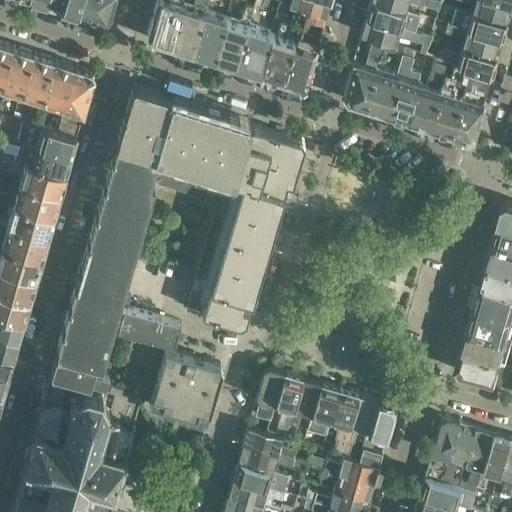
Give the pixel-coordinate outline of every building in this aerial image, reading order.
[(46,0),(45,4),(60,9),(62,0),(46,0)] [(62,0),(60,9),(76,14),(80,0),(62,0)] [(80,0),(76,14),(92,18),(97,0),(80,0)] [(115,0),(97,0),(92,18),(104,22),(110,20),(115,0)] [(155,0),(147,31),(151,37),(169,43),(182,0),(155,0)] [(182,0),(169,43),(191,50),(204,8),(206,0),(182,0)] [(289,0),(289,2),(302,6),(325,12),(327,0),(289,0)] [(378,0),(369,0),(366,15),(420,31),(423,22),(403,16),(405,8),(378,0)] [(378,0),(405,8),(407,0),(410,0),(423,4),(423,3),(439,8),(440,0),(378,0)] [(468,0),(474,2),(472,9),(506,19),(511,3),(502,0),(468,0)] [(226,15),(214,57),(236,64),(248,22),(249,22),(251,14),(254,5),(252,4),(246,2),(243,11),(242,10),(239,19),(226,15)] [(293,36),(281,78),(299,84),(305,80),(316,43),(325,12),(302,6),(293,36)] [(204,8),(191,50),(214,57),(226,15),(204,8)] [(447,21),(466,26),(501,36),(506,19),(472,9),(469,17),(450,11),(447,21)] [(270,30),(258,71),(281,78),(293,36),(286,34),(291,16),(275,11),(271,29),(270,30)] [(366,15),(361,32),(364,33),(365,32),(372,35),(383,38),(395,41),(398,34),(418,40),(422,41),(419,50),(425,52),(430,34),(424,32),(420,31),(366,15)] [(464,36),(461,44),(496,54),(501,36),(466,26),(447,21),(444,30),(464,36)] [(248,22),(236,64),(258,71),(270,30),(271,29),(249,22),(248,22)] [(357,60),(353,59),(343,92),(347,99),(364,104),(375,65),(381,46),(383,38),(372,35),(364,61),(357,59),(357,60)] [(393,50),(395,41),(383,38),(381,46),(393,50)] [(0,40),(0,76),(10,43),(0,40)] [(437,56),(447,59),(456,61),(469,65),(490,73),(496,54),(461,44),(459,52),(440,46),(428,42),(425,52),(433,55),(437,56)] [(10,43),(0,76),(0,84),(19,90),(31,50),(10,43)] [(397,71),(385,111),(407,118),(418,78),(420,70),(410,67),(414,56),(410,55),(412,48),(404,46),(402,52),(396,71),(397,71)] [(31,50),(19,90),(40,97),(52,56),(31,50)] [(418,78),(407,118),(427,124),(439,85),(443,71),(446,62),(447,59),(437,56),(433,55),(432,58),(434,58),(427,81),(418,78)] [(52,56),(40,97),(61,104),(73,63),(52,56)] [(439,85),(427,124),(449,131),(460,94),(460,91),(461,91),(463,84),(469,65),(456,61),(452,74),(443,71),(439,85)] [(73,63),(61,104),(54,127),(71,132),(76,134),(78,124),(67,121),(71,107),(77,109),(82,111),(93,74),(91,69),(73,63)] [(375,65),(364,104),(385,111),(397,71),(396,71),(375,65)] [(469,65),(463,84),(485,91),(490,73),(469,65)] [(76,278),(55,350),(95,361),(101,363),(154,182),(149,180),(151,173),(156,155),(154,154),(171,94),(133,82),(116,141),(114,140),(111,152),(112,152),(78,270),(77,269),(75,278),(76,278)] [(460,94),(449,131),(466,136),(473,132),(485,91),(463,84),(461,91),(460,91),(460,94)] [(251,119),(171,94),(154,154),(156,155),(199,168),(194,183),(165,173),(156,155),(151,173),(157,182),(213,200),(215,194),(211,193),(212,189),(210,188),(215,173),(234,180),(235,175),(250,121),(251,119)] [(250,121),(235,175),(283,188),(286,179),(292,180),(303,141),(301,137),(250,121)] [(17,138),(36,143),(70,153),(76,134),(71,132),(54,127),(42,123),(39,133),(20,127),(17,138)] [(33,153),(31,160),(65,170),(70,153),(36,143),(20,139),(18,148),(33,153)] [(25,158),(19,180),(59,192),(65,170),(31,160),(25,158)] [(283,188),(235,175),(234,180),(199,298),(204,300),(201,310),(239,321),(245,318),(249,306),(243,304),(245,295),(251,297),(256,280),(250,278),(257,257),(262,259),(272,227),(266,225),(272,204),(278,206),(283,188)] [(7,200),(13,201),(53,213),(59,192),(19,180),(13,178),(7,200)] [(503,203),(498,219),(511,223),(511,200),(509,199),(503,203)] [(13,201),(7,222),(47,233),(53,213),(13,201)] [(0,243),(1,243),(41,255),(47,233),(7,222),(0,219),(0,243)] [(511,223),(498,219),(492,240),(511,246),(511,223)] [(511,246),(492,240),(486,261),(511,268),(511,246)] [(0,243),(0,266),(35,276),(41,255),(1,243),(0,243)] [(511,268),(486,261),(480,282),(511,291),(511,268)] [(0,266),(0,289),(28,297),(35,276),(0,266)] [(511,291),(480,282),(473,306),(511,317),(511,291)] [(0,312),(22,319),(28,297),(0,289),(0,312)] [(123,304),(117,327),(174,342),(181,320),(123,304)] [(511,317),(473,306),(466,327),(507,338),(510,328),(511,319),(511,317)] [(0,332),(17,337),(22,319),(0,312),(0,332)] [(507,338),(466,327),(460,347),(501,359),(506,359),(511,360),(511,348),(509,348),(511,340),(507,338)] [(0,353),(11,357),(17,337),(0,332),(0,353)] [(159,342),(132,335),(126,359),(152,366),(159,342)] [(166,345),(149,403),(205,419),(203,425),(205,425),(223,365),(220,361),(166,344),(165,345),(166,345)] [(501,359),(460,347),(456,364),(459,370),(510,385),(511,377),(511,360),(506,359),(501,359)] [(50,365),(49,369),(52,370),(51,371),(89,382),(90,381),(106,386),(109,375),(93,370),(95,361),(55,350),(56,351),(51,366),(50,365)] [(0,367),(7,370),(11,357),(0,353),(0,367)] [(264,367),(255,396),(260,397),(265,398),(260,414),(270,417),(275,401),(284,368),(269,364),(263,367),(264,367)] [(284,368),(275,401),(283,404),(278,422),(288,424),(288,422),(302,374),(284,368)] [(105,511),(108,504),(113,486),(114,487),(117,476),(136,401),(138,396),(118,390),(120,386),(113,384),(112,388),(106,386),(90,381),(89,382),(51,371),(52,370),(49,369),(49,372),(50,372),(43,395),(42,395),(8,511),(105,511)] [(321,379),(302,374),(288,422),(293,423),(297,425),(302,409),(311,412),(321,379)] [(330,418),(340,384),(321,379),(311,412),(303,440),(313,443),(321,415),(330,418)] [(340,384),(330,418),(339,421),(335,436),(336,436),(333,449),(340,451),(348,424),(358,390),(340,384)] [(358,390),(348,424),(340,451),(347,453),(351,441),(353,441),(357,426),(366,429),(376,395),(358,390)] [(376,395),(366,429),(359,456),(378,461),(381,448),(377,447),(372,446),(376,432),(381,433),(381,432),(386,433),(395,405),(391,399),(376,395)] [(142,402),(136,401),(117,476),(126,478),(129,468),(134,465),(134,464),(137,465),(150,419),(140,407),(142,402)] [(267,428),(270,417),(260,414),(257,426),(267,428)] [(440,419),(431,451),(424,472),(442,478),(448,456),(459,419),(446,416),(445,415),(440,418),(440,419)] [(459,419),(448,456),(442,478),(450,480),(456,458),(465,460),(476,424),(459,419)] [(288,424),(278,422),(276,431),(282,433),(285,434),(288,424)] [(293,423),(288,422),(288,424),(285,434),(289,436),(293,423)] [(247,423),(242,440),(294,456),(296,448),(279,442),(282,433),(276,431),(267,428),(257,426),(252,424),(247,423)] [(476,424),(465,460),(473,463),(469,477),(461,474),(458,483),(461,483),(475,488),(477,479),(482,465),(492,429),(476,424)] [(492,429),(482,465),(475,488),(483,490),(490,467),(498,470),(509,434),(492,429)] [(511,434),(509,434),(498,470),(506,472),(500,494),(509,497),(511,484),(511,434)] [(242,440),(237,457),(272,467),(275,459),(291,464),(294,456),(242,440)] [(198,446),(189,443),(184,459),(194,461),(198,446)] [(307,460),(338,469),(372,479),(378,461),(359,456),(347,453),(343,452),(340,461),(310,452),(307,460)] [(237,457),(232,474),(267,484),(268,484),(285,489),(287,480),(270,476),(272,467),(237,457)] [(192,463),(177,459),(171,479),(187,483),(192,463)] [(335,477),(333,485),(368,496),(372,479),(338,469),(307,460),(305,468),(335,477)] [(424,472),(419,490),(456,500),(456,501),(478,508),(485,510),(488,501),(458,492),(461,483),(458,483),(450,480),(442,478),(424,472)] [(232,474),(228,490),(263,501),(263,500),(270,503),(273,494),(282,497),(285,489),(268,484),(267,484),(232,474)] [(123,489),(126,478),(117,476),(114,487),(123,489)] [(314,498),(328,502),(360,511),(362,511),(368,496),(333,485),(331,494),(316,490),(308,488),(306,496),(314,498)] [(228,490),(222,508),(235,511),(259,511),(260,510),(266,511),(278,511),(281,506),(270,503),(263,500),(263,501),(228,490)] [(419,490),(415,506),(434,511),(484,511),(485,510),(478,508),(476,511),(461,511),(453,509),(456,501),(456,500),(419,490)] [(326,511),(325,511),(360,511),(328,502),(314,498),(306,496),(304,505),(326,511)] [(500,511),(504,511),(511,511),(511,497),(509,497),(506,505),(502,503),(500,511)]
